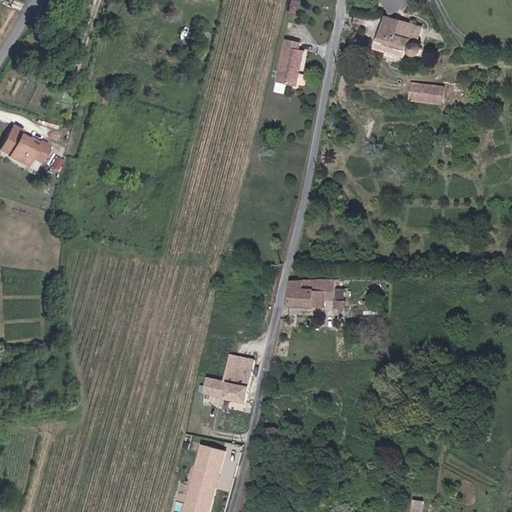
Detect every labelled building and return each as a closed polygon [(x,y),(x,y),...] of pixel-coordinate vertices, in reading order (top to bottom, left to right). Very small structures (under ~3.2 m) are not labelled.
[(412,0),(383,0),(388,11),(412,0)] [(383,17),(394,20),(396,15),(377,10),(375,15),(383,17)] [(393,22),(419,31),(421,23),(396,15),(394,20),(393,22)] [(390,33),(393,22),(394,20),(383,17),(375,46),(403,55),(405,50),(412,57),(417,56),(421,53),(422,50),(420,46),(415,43),(415,41),(390,33)] [(415,41),(419,31),(393,22),(390,33),(415,41)] [(275,85),(279,86),(290,41),(287,40),(275,85)] [(297,89),(306,52),(299,50),(301,43),(290,41),(279,86),(297,89)] [(308,52),(306,52),(297,89),(299,90),(308,52)] [(459,90),(467,90),(467,81),(459,81),(459,90)] [(413,86),(411,101),(440,104),(441,88),(413,86)] [(13,123),(11,127),(25,134),(27,130),(13,123)] [(25,134),(11,127),(0,146),(9,151),(7,155),(26,166),(30,158),(39,162),(47,147),(30,138),(28,142),(22,139),(25,134)] [(31,137),(25,134),(22,139),(28,142),(31,137)] [(328,274),(296,273),(295,299),(327,299),(328,274)] [(343,292),(342,299),(350,300),(350,293),(343,292)] [(233,358),(255,363),(257,352),(235,348),(233,358)] [(255,363),(233,358),(230,374),(210,370),(207,385),(249,393),(255,363)] [(267,421),(267,436),(282,436),(282,421),(267,421)] [(208,511),(225,452),(200,445),(181,511),(208,511)] [(422,511),(425,500),(416,498),(412,511),(422,511)]
